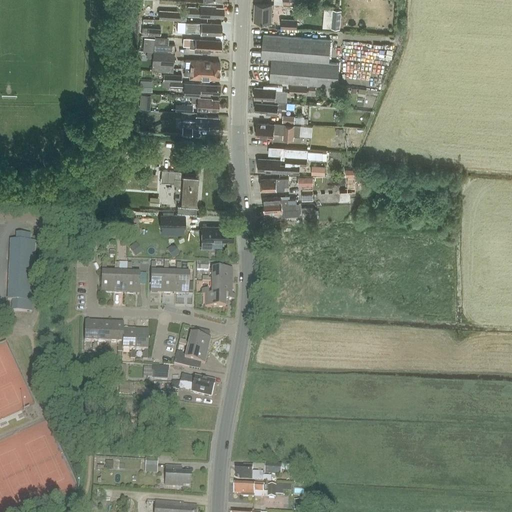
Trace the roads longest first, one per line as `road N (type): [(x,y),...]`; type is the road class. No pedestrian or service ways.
road 1 (unclassified): [(0,214),(35,215),(70,203),(151,151),(239,155)]
road 2 (residential): [(243,335),(91,309),(86,262)]
road 3 (tertiary): [(243,335),(239,155)]
road 4 (tertiary): [(218,511),(243,335)]
road 5 (tertiary): [(239,155),(242,0)]
